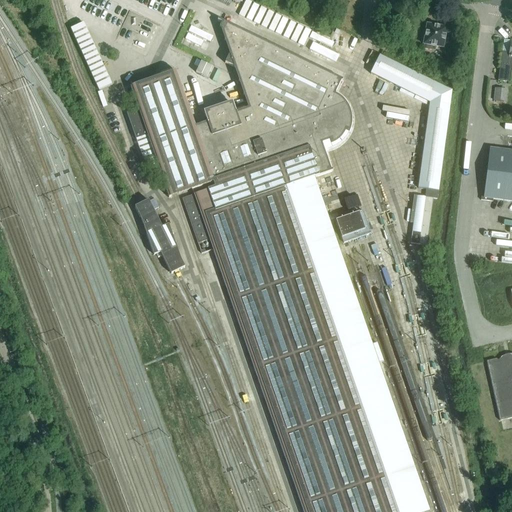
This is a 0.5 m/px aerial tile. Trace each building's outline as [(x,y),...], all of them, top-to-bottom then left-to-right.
[(84,21),(69,27),(94,92),(109,86),(84,21)] [(429,511),(314,178),(332,172),(332,171),(331,171),(325,154),(333,153),(337,151),(340,149),(343,146),(346,143),(349,140),(351,136),(352,132),(353,128),(353,124),(353,120),(352,116),(352,114),(351,112),(349,108),(347,105),(344,102),(341,99),(338,97),(334,95),(341,82),(342,82),(342,81),(318,69),(229,26),(218,21),(223,24),(221,28),(230,55),(226,64),(234,67),(249,109),(236,114),(232,103),(204,113),(207,123),(195,127),(176,72),(131,88),(139,109),(127,113),(137,140),(148,136),(169,198),(192,190),(195,196),(183,200),(198,244),(210,240),(303,511),(429,511)] [(424,45),(423,49),(432,50),(432,46),(443,48),(447,28),(427,25),(424,45)] [(501,52),(498,81),(510,83),(511,63),(511,42),(510,42),(509,53),(501,52)] [(379,56),(370,74),(430,104),(418,189),(438,192),(450,106),(452,92),(379,56)] [(506,91),(494,89),(493,102),(505,103),(506,91)] [(511,201),(511,151),(489,149),(484,190),(482,190),(480,201),(492,202),(493,199),(511,201)] [(427,247),(433,199),(414,197),(410,224),(413,224),(411,245),(427,247)] [(180,260),(169,227),(162,230),(148,201),(143,204),(135,208),(143,224),(155,257),(161,255),(171,275),(177,273),(185,269),(180,260)] [(371,236),(362,212),(335,221),(343,244),(371,236)] [(511,354),(510,355),(506,356),(501,358),(498,361),(496,360),(486,362),(499,422),(511,418),(511,354)]
